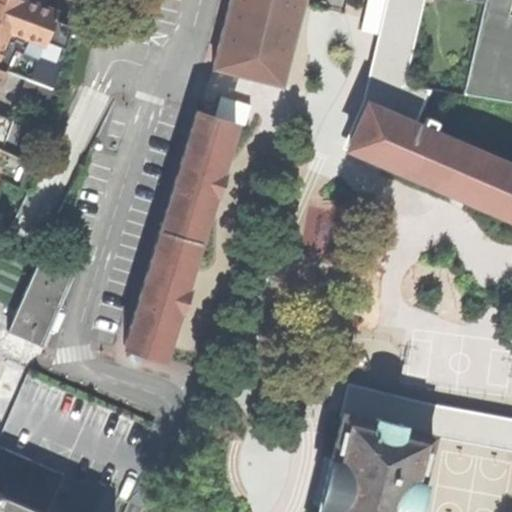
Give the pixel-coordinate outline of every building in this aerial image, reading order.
[(36,39),(43,42),(54,12),(23,0),(0,0),(0,49),(3,42),(9,28),(36,39)] [(229,0),(213,67),(282,84),(302,0),(229,0)] [(351,146),(370,155),(392,105),(401,84),(404,84),(422,0),(391,0),(390,7),(389,14),(370,97),(369,103),(351,146)] [(367,0),(360,30),(377,35),(386,0),(367,0)] [(511,0),(484,0),(463,94),(511,101),(511,0)] [(3,42),(30,53),(36,39),(9,28),(3,42)] [(43,42),(36,39),(30,53),(37,56),(38,54),(43,42)] [(59,62),(38,54),(37,56),(29,79),(50,87),(59,62)] [(50,87),(29,79),(26,77),(20,95),(47,105),(53,88),(50,87)] [(370,155),(511,215),(511,166),(420,127),(420,123),(428,89),(404,84),(401,84),(392,105),(370,155)] [(197,110),(161,227),(199,239),(213,192),(215,192),(221,172),(219,172),(235,121),(197,110)] [(0,146),(29,161),(38,136),(11,123),(11,120),(3,116),(0,121),(0,146)] [(29,161),(0,146),(0,174),(3,176),(21,185),(29,161)] [(184,288),(199,239),(161,227),(125,345),(163,357),(178,308),(180,309),(186,289),(184,288)] [(37,260),(6,331),(40,346),(71,275),(37,260)] [(511,421),(432,407),(352,387),(346,412),(375,419),(376,416),(403,422),(402,426),(433,434),(432,435),(511,449),(511,421)] [(320,506),(318,511),(416,511),(424,480),(422,480),(432,435),(433,434),(402,426),(403,422),(376,416),(375,419),(346,412),(344,412),(332,459),(329,458),(317,505),(320,506)] [(0,511),(51,511),(47,510),(63,473),(0,446),(0,511)]
